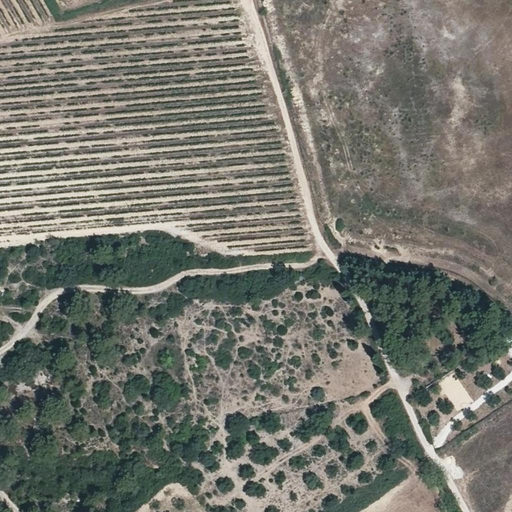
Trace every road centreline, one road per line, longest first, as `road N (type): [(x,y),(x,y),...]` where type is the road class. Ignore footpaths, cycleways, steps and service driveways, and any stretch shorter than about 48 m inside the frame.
road 1 (track): [(253,0),(322,244),(370,312),(465,511)]
road 2 (track): [(0,351),(61,291),(148,291),(194,272),(309,263),(328,253)]
